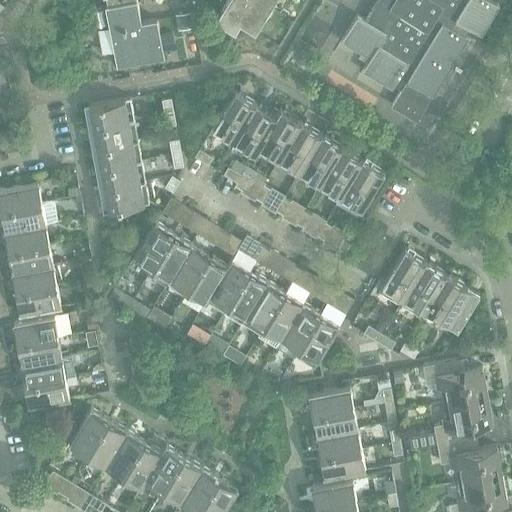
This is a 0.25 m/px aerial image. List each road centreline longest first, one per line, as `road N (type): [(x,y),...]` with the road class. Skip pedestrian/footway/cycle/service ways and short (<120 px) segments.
road 1 (residential): [(432,221),(400,225),(364,283),(203,188)]
road 2 (residential): [(432,221),(511,89)]
road 3 (residential): [(511,328),(499,269),(432,221)]
